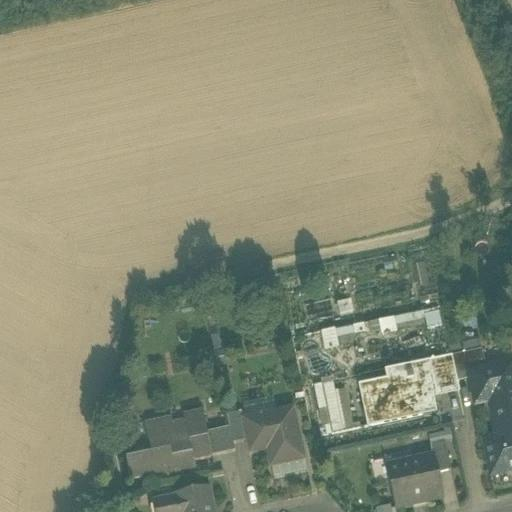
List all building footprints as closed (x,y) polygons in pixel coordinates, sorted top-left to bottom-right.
[(436,313),(319,329),(321,346),(395,336),(394,328),(437,322),(436,313)] [(451,347),(454,356),(480,349),(478,340),(451,347)] [(480,353),(451,359),(456,384),(456,385),(469,382),(468,376),(485,372),(480,353)] [(453,384),(456,384),(451,359),(450,359),(426,364),(433,396),(455,392),(453,384)] [(358,389),(367,429),(421,417),(420,412),(432,409),(429,397),(433,396),(426,364),(424,364),(425,368),(409,371),(410,378),(358,389)] [(496,441),(496,443),(511,439),(511,368),(511,366),(485,372),(468,376),(469,382),(475,407),(488,404),(496,441)] [(346,389),(333,391),(332,383),(312,385),(316,410),(327,409),(330,432),(351,429),(346,389)] [(242,421),(247,442),(262,438),(265,453),(269,467),(303,460),(292,410),(242,421)] [(226,417),(229,430),(232,445),(247,442),(242,421),(241,414),(226,417)] [(123,462),(127,481),(172,472),(172,473),(194,468),(192,463),(210,459),(205,435),(201,415),(143,427),(149,456),(123,462)] [(234,454),(232,445),(229,430),(205,435),(210,459),(234,454)] [(250,456),(265,453),(262,438),(247,442),(250,456)] [(511,439),(496,443),(496,441),(483,444),(490,479),(511,473),(511,439)] [(433,458),(437,475),(450,472),(444,444),(429,447),(432,459),(433,458)] [(385,469),(394,510),(442,499),(437,475),(433,458),(432,459),(385,469)] [(269,467),(271,480),(305,472),(303,460),(269,467)] [(213,511),(209,491),(172,499),(172,501),(150,505),(151,511),(213,511)]
